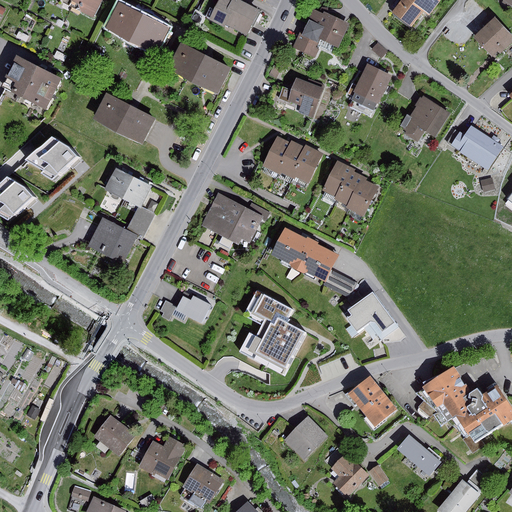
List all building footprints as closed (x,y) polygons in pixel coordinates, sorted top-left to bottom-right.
[(69,0),(79,4),(81,10),(92,17),(101,0),(69,0)] [(210,17),(218,0),(204,0),(199,11),(210,17)] [(232,0),(231,0),(218,0),(210,17),(209,19),(225,27),(226,24),(247,35),(260,10),(240,0),(232,0)] [(440,0),(401,0),(392,13),(411,27),(423,11),(429,15),(441,0),(440,0)] [(146,16),(119,2),(106,28),(156,53),(169,28),(146,16)] [(323,14),(313,10),(303,33),(300,32),(293,48),(314,57),(321,41),(339,48),(350,23),(324,12),(323,14)] [(511,35),(496,18),(474,38),(492,57),(499,51),(501,53),(511,43),(511,35)] [(64,23),(58,20),(56,25),(61,28),(64,23)] [(19,31),(16,36),(25,42),(28,37),(19,31)] [(208,56),(181,43),(168,69),(218,94),(231,68),(208,56)] [(378,43),(372,49),(381,58),(386,52),(378,43)] [(57,51),(54,57),(64,62),(67,56),(57,51)] [(42,68),(17,56),(7,77),(9,78),(4,88),(48,109),(63,78),(42,68)] [(392,76),(368,65),(358,87),(353,96),(349,105),(372,117),(392,76)] [(281,70),(274,66),(269,75),(276,79),(281,70)] [(323,89),(298,80),(293,92),(283,88),(279,100),(300,107),(298,113),(313,118),(323,89)] [(353,96),(358,87),(352,84),(348,94),(353,96)] [(132,107),(106,93),(93,119),(142,144),(155,119),(132,107)] [(451,114),(423,96),(411,116),(407,115),(400,126),(406,130),(404,134),(418,143),(425,132),(435,138),(451,114)] [(491,139),(471,125),(464,135),(455,148),(489,171),(504,148),(497,144),(500,140),(493,135),(491,139)] [(455,148),(464,135),(455,130),(447,143),(455,148)] [(278,137),(263,167),(278,174),(279,172),(293,144),(278,137)] [(71,148),(54,139),(28,162),(46,172),(43,175),(55,183),(75,163),(80,158),(71,148)] [(294,142),(293,144),(279,172),(293,178),(294,177),(308,149),(294,142)] [(309,146),(308,149),(294,177),(309,184),(324,154),(309,146)] [(353,169),(338,162),(324,192),(339,199),(352,171),(353,169)] [(124,199),(134,177),(126,172),(116,168),(105,190),(124,199)] [(352,171),(339,199),(338,201),(352,208),(365,180),(366,178),(352,171)] [(144,181),(134,177),(124,199),(139,206),(142,208),(152,186),(144,181)] [(27,188),(10,178),(0,187),(0,211),(2,212),(0,214),(0,215),(11,222),(31,202),(36,198),(27,188)] [(492,178),(481,181),(483,192),(495,190),(492,178)] [(365,180),(352,208),(351,210),(366,217),(380,187),(365,180)] [(249,208),(219,193),(213,205),(202,226),(239,245),(242,239),(250,243),(264,216),(249,208)] [(251,203),(249,208),(264,216),(267,218),(270,213),(251,203)] [(142,208),(139,206),(127,230),(137,235),(143,238),(149,226),(155,214),(142,208)] [(127,230),(103,218),(89,247),(123,263),(137,235),(127,230)] [(306,238),(285,227),(272,254),(291,264),(291,268),(303,273),(307,273),(325,282),(339,255),(318,244),(319,242),(313,239),(307,236),(306,238)] [(356,283),(333,271),(325,286),(348,298),(356,283)] [(292,310),(257,292),(244,316),(262,325),(256,336),(250,333),(240,352),(283,374),(305,332),(286,322),(287,320),(292,310)] [(373,293),(344,314),(357,332),(368,323),(381,340),(398,327),(373,293)] [(191,301),(183,296),(176,311),(202,324),(211,305),(193,296),(191,301)] [(177,306),(166,300),(160,311),(164,313),(162,317),(169,321),(177,306)] [(454,366),(424,387),(447,422),(453,418),(466,438),(470,435),(476,443),(511,419),(511,407),(497,385),(482,395),(478,388),(472,392),(454,366)] [(370,376),(348,394),(375,427),(397,410),(370,376)] [(164,400),(157,411),(162,414),(168,403),(164,400)] [(34,420),(24,415),(19,423),(30,428),(34,420)] [(136,435),(111,416),(94,437),(119,456),(136,435)] [(308,417),(285,440),(305,460),(328,437),(308,417)] [(409,435),(397,449),(430,477),(441,463),(439,460),(441,458),(429,447),(426,450),(409,435)] [(164,447),(152,441),(140,468),(169,482),(187,445),(169,437),(164,447)] [(347,453),(332,469),(340,477),(333,483),(348,498),(370,476),(347,453)] [(442,464),(435,472),(440,477),(448,469),(442,464)] [(225,482),(198,465),(183,487),(185,489),(180,496),(201,510),(206,502),(210,504),(225,482)] [(379,465),(369,471),(379,486),(389,480),(379,465)] [(477,469),(468,479),(482,491),(490,481),(477,469)] [(462,480),(437,510),(439,511),(466,511),(481,495),(462,480)] [(75,486),(72,496),(88,501),(92,491),(75,486)] [(152,495),(140,501),(144,508),(156,502),(152,495)] [(125,511),(126,511),(94,496),(87,511),(125,511)] [(257,511),(248,502),(237,511),(257,511)]
